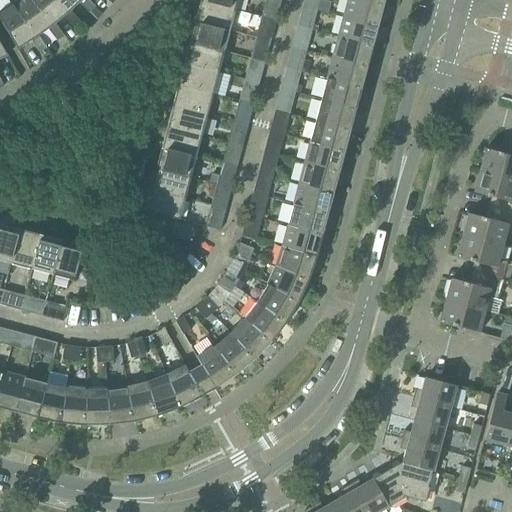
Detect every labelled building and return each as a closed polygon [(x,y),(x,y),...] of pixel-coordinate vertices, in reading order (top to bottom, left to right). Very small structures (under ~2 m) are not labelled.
[(32,0),(18,0),(13,4),(36,38),(39,35),(49,28),(58,40),(65,35),(56,23),(52,26),(32,0)] [(56,0),(32,0),(52,26),(56,23),(65,16),(74,27),(81,21),(71,10),(68,13),(56,0)] [(56,0),(68,13),(71,10),(80,2),(90,12),(96,6),(90,0),(56,0)] [(201,0),(196,21),(231,30),(236,9),(201,0)] [(201,0),(236,9),(238,0),(201,0)] [(320,0),(304,0),(304,5),(318,9),(321,0),(320,0)] [(369,0),(348,0),(344,16),(379,25),(384,4),(369,0)] [(36,38),(13,4),(0,12),(0,17),(18,48),(17,48),(17,49),(32,40),(40,52),(48,47),(39,35),(36,38)] [(318,9),(304,5),(301,14),(316,18),(318,9)] [(279,11),(264,7),(262,16),(277,20),(279,11)] [(344,16),(339,37),(373,46),(379,25),(344,16)] [(196,21),(190,42),(225,51),(231,30),(196,21)] [(256,37),(271,41),(274,32),(259,28),(256,37)] [(339,37),(333,57),(368,67),(373,46),(339,37)] [(295,38),(293,47),(307,51),(310,42),(295,38)] [(0,41),(0,85),(4,84),(0,76),(0,59),(9,54),(8,54),(7,54),(0,41)] [(190,42),(185,63),(220,72),(225,51),(190,42)] [(293,47),(287,68),(302,71),(307,51),(293,47)] [(253,49),(251,58),(266,62),(268,53),(253,49)] [(333,57),(328,78),(362,87),(368,67),(333,57)] [(185,63),(179,84),(214,93),(225,97),(231,75),(220,72),(185,63)] [(248,71),(246,79),(260,83),(262,74),(248,71)] [(328,78),(322,99),(357,109),(362,87),(328,78)] [(284,80),(281,89),(296,92),(298,84),(284,80)] [(179,84),(173,105),(208,114),(214,93),(179,84)] [(296,92),(281,89),(279,97),(294,101),(296,92)] [(242,92),(240,100),(254,104),(257,96),(242,92)] [(322,99),(316,121),(351,130),(357,109),(322,99)] [(236,113),(234,121),(249,125),(254,104),(240,100),(236,113)] [(173,105),(168,126),(203,135),(208,114),(173,105)] [(316,121),(311,142),(345,151),(351,130),(316,121)] [(272,122),(270,131),(285,135),(287,126),(272,122)] [(168,126),(162,147),(197,156),(203,135),(168,126)] [(285,135),(270,131),(268,139),(282,143),(285,135)] [(229,142),(243,146),(246,137),(231,133),(229,142)] [(311,142),(305,162),(340,171),(345,151),(311,142)] [(162,147),(157,168),(192,177),(197,156),(162,147)] [(511,154),(486,148),(481,170),(511,178),(511,154)] [(223,163),(238,167),(240,158),(225,154),(223,163)] [(305,162),(300,183),(334,192),(340,171),(305,162)] [(261,164),(259,172),(274,176),(276,167),(261,164)] [(157,168),(151,189),(186,198),(192,177),(157,168)] [(492,196),(489,207),(511,212),(511,178),(481,170),(475,192),(492,196)] [(274,176),(259,172),(257,181),(271,185),(274,176)] [(220,175),(217,184),(232,188),(234,179),(220,175)] [(300,183),(294,204),(329,213),(334,192),(300,183)] [(186,198),(151,189),(146,210),(180,219),(186,198)] [(214,196),(212,205),(227,209),(229,199),(214,196)] [(294,204),(289,225),(323,234),(329,213),(294,204)] [(250,205),(248,214),(262,218),(265,209),(250,205)] [(469,213),(463,235),(503,246),(507,232),(511,233),(511,212),(489,207),(486,217),(469,213)] [(262,218),(248,214),(245,223),(260,227),(262,218)] [(206,226),(221,230),(223,221),(209,217),(206,226)] [(0,260),(12,263),(21,229),(0,223),(0,260)] [(289,225),(283,246),(318,255),(323,234),(289,225)] [(12,263),(33,269),(42,234),(21,229),(12,263)] [(33,269),(53,274),(62,240),(42,234),(33,269)] [(463,235),(458,257),(475,261),(472,272),(503,280),(509,282),(511,271),(511,266),(507,265),(508,261),(500,259),(503,246),(463,235)] [(62,240),(53,274),(75,280),(80,260),(89,262),(94,242),(86,239),(84,246),(62,240)] [(240,243),(237,250),(251,256),(254,248),(240,243)] [(283,246),(277,266),(310,279),(318,255),(283,246)] [(251,256),(237,250),(234,258),(248,264),(251,256)] [(277,266),(268,284),(300,301),(310,279),(277,266)] [(227,271),(223,278),(235,287),(240,280),(227,271)] [(498,299),(503,280),(472,272),(469,282),(452,278),(446,300),(486,311),(498,314),(502,300),(498,299)] [(235,287),(223,278),(218,285),(230,293),(235,287)] [(268,284),(258,302),(287,322),(300,301),(268,284)] [(0,304),(9,306),(13,292),(4,289),(0,304)] [(25,295),(21,310),(30,312),(34,297),(25,295)] [(208,296),(202,302),(213,313),(219,307),(208,296)] [(43,315),(51,318),(55,303),(46,300),(43,315)] [(486,311),(446,300),(440,322),(480,332),(486,311)] [(213,313),(202,302),(196,307),(206,319),(213,313)] [(258,302),(245,318),(272,341),(287,322),(258,302)] [(176,321),(184,334),(192,330),(184,316),(176,321)] [(245,318),(231,333),(255,359),(272,341),(245,318)] [(172,341),(165,328),(157,332),(165,345),(172,341)] [(231,333),(215,346),(237,375),(255,359),(231,333)] [(24,349),(33,351),(37,337),(28,334),(24,349)] [(37,337),(33,351),(41,354),(45,339),(37,337)] [(143,338),(135,341),(140,355),(148,353),(143,338)] [(140,355),(135,341),(127,343),(132,358),(140,355)] [(63,359),(71,361),(74,346),(65,344),(63,359)] [(74,346),(71,361),(80,362),(82,347),(74,346)] [(113,346),(105,347),(106,362),(114,361),(113,346)] [(197,368),(196,368),(210,392),(211,391),(237,375),(215,346),(197,357),(202,365),(197,368)] [(106,362),(105,347),(96,347),(98,362),(106,362)] [(186,364),(167,374),(181,407),(205,395),(210,392),(196,368),(190,372),(186,364)] [(0,390),(0,407),(17,412),(26,377),(5,372),(0,390)] [(167,374),(148,381),(159,415),(181,407),(167,374)] [(17,412),(38,418),(47,383),(26,377),(17,412)] [(416,388),(414,397),(451,407),(457,385),(426,377),(422,390),(416,388)] [(148,381),(128,386),(135,421),(159,415),(148,381)] [(38,418),(62,423),(67,387),(47,383),(38,418)] [(128,386),(108,389),(111,424),(135,421),(128,386)] [(62,423),(86,425),(88,389),(67,387),(62,423)] [(88,389),(86,425),(111,424),(108,389),(88,389)] [(491,394),(482,392),(479,403),(488,405),(491,394)] [(485,439),(507,445),(511,426),(511,413),(504,411),(508,396),(497,393),(485,439)] [(418,408),(414,420),(446,428),(451,407),(414,397),(411,406),(418,408)] [(405,430),(402,439),(440,449),(446,428),(414,420),(411,431),(405,430)] [(474,424),(471,435),(480,437),(483,426),(474,424)] [(480,437),(471,435),(468,446),(477,448),(480,437)] [(406,450),(404,461),(435,470),(440,449),(402,439),(400,448),(406,450)] [(404,461),(391,468),(407,496),(426,501),(435,470),(404,461)] [(463,466),(460,476),(469,479),(471,468),(463,466)] [(391,468),(373,479),(389,507),(407,496),(391,468)] [(469,479),(460,476),(456,491),(465,493),(469,479)] [(359,479),(351,484),(367,511),(379,511),(389,507),(373,479),(362,485),(359,479)] [(346,494),(335,501),(341,511),(367,511),(351,484),(342,489),(346,494)] [(321,501),(312,506),(315,511),(341,511),(335,501),(324,507),(321,501)]
